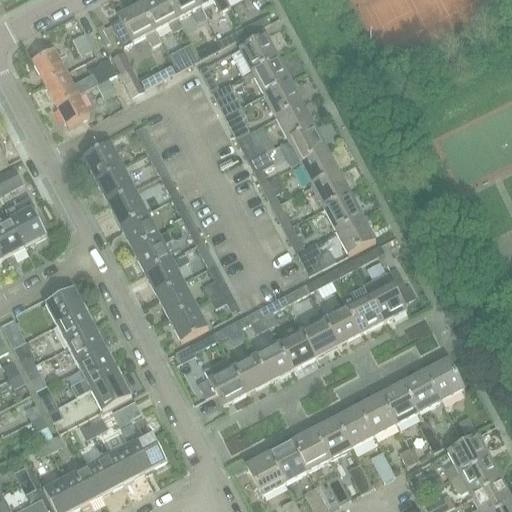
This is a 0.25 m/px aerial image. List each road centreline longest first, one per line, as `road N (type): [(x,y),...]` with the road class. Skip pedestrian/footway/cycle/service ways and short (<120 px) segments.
road 1 (residential): [(215,488),(93,260)]
road 2 (residential): [(93,260),(0,83)]
